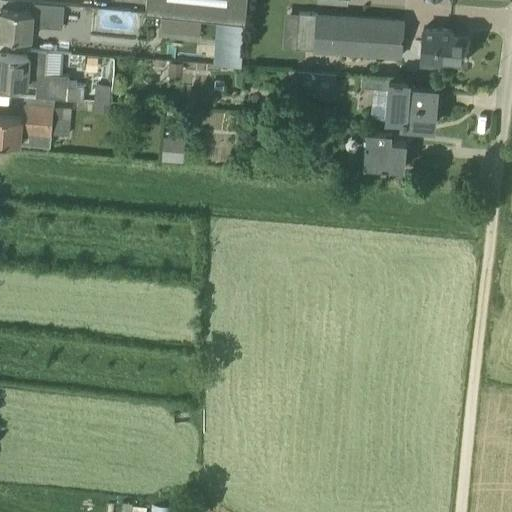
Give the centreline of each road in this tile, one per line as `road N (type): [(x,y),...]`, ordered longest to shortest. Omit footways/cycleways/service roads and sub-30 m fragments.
road 1 (track): [(488,247),(459,511)]
road 2 (unclassified): [(511,62),(488,247)]
